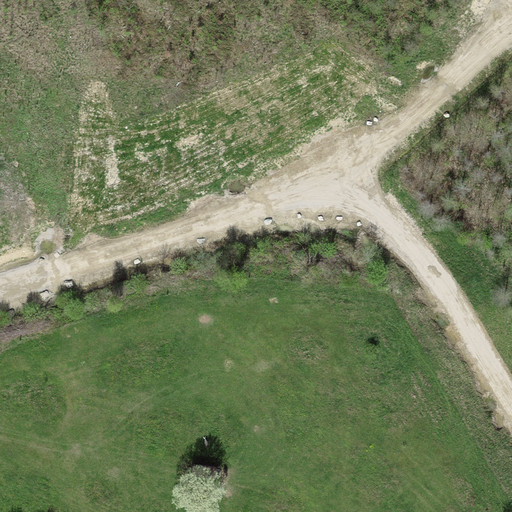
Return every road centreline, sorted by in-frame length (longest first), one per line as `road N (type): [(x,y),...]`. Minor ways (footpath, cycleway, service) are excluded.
road 1 (track): [(511,31),(346,161),(238,219),(0,293)]
road 2 (track): [(511,388),(469,318),(371,211),(346,161)]
